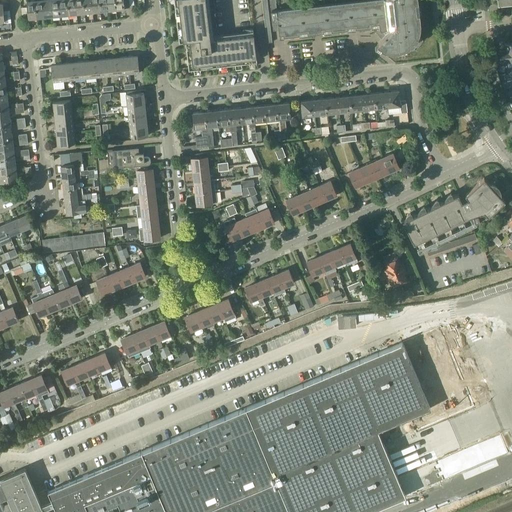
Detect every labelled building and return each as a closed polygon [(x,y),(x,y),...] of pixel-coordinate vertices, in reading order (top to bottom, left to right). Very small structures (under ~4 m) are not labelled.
[(34,0),(35,1),(37,18),(45,17),(43,0),(34,0)] [(43,0),(45,17),(53,16),(51,0),(43,0)] [(51,0),(53,16),(61,16),(58,0),(51,0)] [(58,0),(61,16),(69,15),(67,0),(58,0)] [(67,0),(69,15),(77,14),(75,0),(67,0)] [(75,0),(77,14),(85,13),(83,0),(75,0)] [(83,0),(85,13),(93,12),(91,0),(83,0)] [(91,0),(93,12),(101,11),(99,0),(91,0)] [(99,0),(101,11),(109,10),(107,0),(99,0)] [(107,0),(109,10),(117,10),(115,0),(107,0)] [(115,0),(117,10),(125,9),(124,8),(130,7),(128,0),(115,0)] [(184,30),(178,31),(179,40),(185,39),(188,69),(256,61),(253,34),(210,39),(206,0),(181,0),(181,2),(178,2),(175,3),(176,11),(182,11),(183,16),(176,17),(177,26),(184,25),(184,30)] [(261,0),(267,43),(272,42),(266,0),(261,0)] [(384,0),(277,12),(275,0),(269,0),(273,30),(279,36),(375,26),(375,28),(376,29),(376,30),(377,32),(382,38),(377,45),(382,48),(381,49),(383,50),(387,51),(392,52),(397,52),(402,50),(407,48),(411,45),(410,44),(414,41),(416,37),(418,37),(419,32),(420,27),(420,22),(419,14),(417,14),(415,3),(418,2),(417,0),(384,0)] [(29,19),(37,18),(35,1),(27,2),(29,19)] [(505,50),(499,50),(501,65),(508,65),(507,61),(511,60),(511,43),(505,44),(505,50)] [(127,56),(129,74),(140,73),(138,55),(127,56)] [(116,58),(118,75),(129,74),(127,56),(116,58)] [(107,76),(118,75),(116,58),(105,59),(107,76)] [(96,77),(107,76),(105,59),(94,60),(96,77)] [(83,61),(85,79),(96,77),(94,60),(83,61)] [(73,62),(75,80),(85,79),(83,61),(73,62)] [(64,81),(75,80),(73,62),(62,63),(64,81)] [(53,82),(64,81),(62,63),(51,65),(53,82)] [(399,90),(386,92),(388,107),(401,106),(401,113),(407,112),(406,100),(400,101),(399,92),(399,90)] [(127,105),(145,103),(144,92),(126,94),(127,105)] [(376,108),(388,107),(386,92),(374,93),(376,108)] [(100,97),(101,108),(106,107),(105,102),(106,101),(109,100),(111,98),(111,93),(102,94),(100,97)] [(364,110),(376,108),(374,93),(362,94),(364,110)] [(351,111),(364,110),(362,94),(350,96),(351,111)] [(339,112),(351,111),(350,96),(338,97),(339,112)] [(327,113),(339,112),(338,97),(325,98),(327,113)] [(315,115),(327,113),(325,98),(313,100),(315,115)] [(0,109),(9,108),(8,100),(0,101),(0,109)] [(54,113),(72,111),(71,100),(53,102),(54,113)] [(302,116),(315,115),(313,100),(301,101),(302,116)] [(290,108),(289,102),(277,103),(278,119),(280,130),(281,138),(285,138),(284,129),(286,129),(285,118),(297,117),(296,107),(290,108)] [(145,103),(127,105),(128,116),(146,114),(145,103)] [(266,120),(278,119),(277,103),(265,105),(266,120)] [(254,122),(255,122),(266,120),(265,105),(253,106),(254,122)] [(256,132),(255,122),(254,122),(253,106),(241,107),(242,123),(249,122),(250,129),(251,129),(251,133),(252,141),(257,141),(256,132)] [(231,124),(231,131),(232,135),(237,134),(236,130),(237,130),(236,124),(242,123),(241,107),(229,109),(231,124)] [(0,117),(10,116),(9,108),(0,109),(0,117)] [(231,131),(231,124),(229,109),(217,110),(218,126),(225,125),(226,131),(231,131)] [(206,111),(208,137),(209,146),(214,146),(211,126),(218,126),(217,110),(206,111)] [(72,111),(54,113),(55,124),(73,122),(72,111)] [(196,148),(209,146),(208,137),(206,111),(193,113),(195,131),(202,130),(202,137),(195,138),(196,148)] [(129,127),(147,125),(146,114),(128,116),(129,127)] [(0,125),(11,124),(10,116),(0,117),(0,125)] [(57,134),(74,133),(73,122),(55,124),(57,134)] [(0,133),(12,132),(11,124),(0,125),(0,133)] [(147,125),(129,127),(131,137),(148,136),(147,125)] [(0,141),(13,140),(12,132),(0,133),(0,141)] [(74,133),(57,134),(58,145),(75,143),(74,133)] [(0,149),(14,148),(13,140),(0,141),(0,149)] [(275,150),(278,159),(286,156),(282,147),(275,150)] [(0,157),(15,156),(14,148),(0,149),(0,157)] [(108,158),(98,159),(99,169),(106,169),(147,165),(149,164),(150,163),(150,162),(151,161),(151,160),(150,159),(149,158),(149,157),(148,157),(147,157),(144,157),(144,154),(139,155),(139,148),(107,151),(108,158)] [(244,148),(251,162),(257,161),(251,148),(244,148)] [(71,164),(61,165),(62,177),(75,176),(81,175),(88,174),(88,170),(88,169),(81,170),(80,163),(83,163),(81,151),(69,153),(71,164)] [(394,153),(382,158),(388,172),(400,167),(394,153)] [(0,165),(16,164),(15,156),(0,157),(0,165)] [(193,169),(208,168),(206,156),(192,158),(193,169)] [(377,177),(388,172),(382,158),(371,163),(377,177)] [(310,164),(312,169),(320,166),(318,161),(310,164)] [(360,168),(366,182),(377,177),(371,163),(360,168)] [(0,174),(17,172),(16,164),(0,165),(0,174)] [(305,173),(312,169),(310,164),(302,168),(305,173)] [(139,181),(153,180),(152,168),(137,169),(139,181)] [(209,180),(208,168),(193,169),(195,181),(209,180)] [(355,187),(366,182),(360,168),(349,173),(355,187)] [(17,172),(0,174),(0,182),(0,183),(18,180),(17,172)] [(63,189),(76,187),(75,182),(82,181),(81,175),(75,176),(62,177),(63,189)] [(489,216),(505,201),(500,195),(500,192),(499,190),(498,188),(497,186),(494,184),(490,184),(484,178),(465,195),(468,198),(462,201),(458,194),(453,196),(452,193),(451,193),(449,195),(447,197),(446,200),(440,203),(438,200),(437,200),(435,201),(433,203),(433,206),(426,209),(425,206),(424,206),(422,208),(420,210),(419,213),(413,216),(411,213),(410,213),(408,214),(406,217),(406,219),(403,221),(414,244),(473,215),(475,221),(479,219),(480,219),(477,213),(481,212),(483,210),(489,216)] [(196,193),(210,191),(215,191),(214,179),(209,180),(195,181),(196,193)] [(140,193),(154,191),(153,180),(139,181),(140,193)] [(320,186),(326,200),(337,195),(331,181),(320,186)] [(82,186),(76,187),(63,189),(65,201),(85,199),(87,199),(86,194),(83,194),(82,186)] [(251,196),(255,195),(257,193),(254,186),(247,187),(250,193),(251,196)] [(315,204),(326,200),(320,186),(309,191),(315,204)] [(241,188),(242,192),(242,196),(250,193),(247,187),(241,188)] [(154,191),(140,193),(142,205),(156,203),(154,191)] [(198,205),(212,203),(217,203),(215,191),(210,191),(196,193),(198,205)] [(298,195),(304,209),(315,204),(309,191),(298,195)] [(293,214),(304,209),(298,195),(287,200),(293,214)] [(82,217),(82,213),(83,214),(86,211),(87,211),(85,199),(65,201),(66,214),(73,213),(74,218),(83,217),(82,217)] [(143,216),(157,215),(156,203),(142,205),(137,205),(138,217),(143,216)] [(258,213),(259,213),(256,208),(245,213),(247,218),(253,231),(264,227),(258,213)] [(258,213),(264,227),(275,222),(269,209),(259,213),(258,213)] [(16,218),(20,230),(32,225),(28,213),(16,218)] [(144,228),(158,226),(157,215),(143,216),(144,228)] [(231,240),(242,236),(236,222),(237,222),(235,217),(223,222),(231,240)] [(10,234),(20,230),(16,218),(5,223),(10,234)] [(242,236),(253,231),(247,218),(237,222),(236,222),(242,236)] [(10,234),(5,223),(0,224),(0,243),(0,244),(1,245),(12,241),(10,234)] [(141,240),(146,240),(160,238),(158,226),(144,228),(139,228),(141,240)] [(475,233),(427,250),(429,256),(477,239),(475,233)] [(498,246),(503,242),(497,236),(492,240),(498,246)] [(472,245),(476,254),(482,252),(478,243),(472,245)] [(340,248),(345,261),(356,256),(351,244),(340,248)] [(126,257),(122,249),(121,245),(116,246),(118,251),(121,260),(126,257)] [(15,248),(8,252),(10,257),(18,254),(15,248)] [(334,265),(345,261),(340,248),(329,253),(334,265)] [(45,263),(54,259),(51,252),(45,255),(45,256),(43,258),(45,263)] [(334,265),(329,253),(318,257),(324,270),(323,270),(325,274),(336,270),(334,265)] [(30,263),(40,262),(39,254),(29,255),(30,263)] [(395,258),(394,254),(385,257),(387,261),(385,262),(388,270),(386,271),(379,274),(381,280),(388,277),(389,279),(391,278),(394,286),(407,281),(404,273),(406,272),(403,264),(400,265),(397,257),(395,258)] [(323,270),(324,270),(318,257),(307,262),(313,274),(323,270)] [(20,262),(24,272),(32,269),(29,262),(27,262),(26,260),(20,262)] [(130,266),(135,280),(146,275),(140,261),(130,266)] [(2,264),(5,273),(10,271),(7,262),(2,264)] [(124,284),(135,280),(130,266),(119,271),(124,284)] [(66,289),(71,302),(82,298),(77,284),(70,287),(62,269),(58,271),(63,283),(66,289)] [(278,274),(284,287),(295,282),(289,269),(278,274)] [(108,275),(113,289),(124,284),(119,271),(108,275)] [(274,296),(285,291),(283,287),(284,287),(278,274),(267,278),(273,291),(272,291),(274,296)] [(102,293),(113,289),(108,275),(97,280),(102,293)] [(262,296),(272,291),(273,291),(267,278),(256,283),(262,296)] [(31,298),(33,303),(39,316),(49,311),(42,293),(37,280),(32,281),(38,296),(31,298)] [(61,291),(55,294),(60,307),(71,302),(66,289),(63,283),(58,285),(61,291)] [(262,296),(256,283),(245,287),(251,300),(257,298),(261,306),(265,304),(262,296)] [(402,286),(391,289),(395,298),(400,297),(405,295),(406,297),(414,297),(413,293),(411,291),(409,290),(404,292),(402,286)] [(368,298),(364,288),(358,291),(362,301),(368,298)] [(42,293),(49,311),(60,307),(55,294),(54,294),(52,289),(42,293)] [(314,306),(308,292),(301,295),(307,309),(314,306)] [(329,300),(327,295),(316,299),(318,304),(329,300)] [(225,321),(231,319),(236,317),(229,299),(218,303),(225,321)] [(223,316),(225,321),(218,303),(207,308),(213,321),(223,316)] [(2,311),(8,324),(19,320),(13,306),(7,309),(2,311)] [(196,312),(202,325),(213,321),(207,308),(196,312)] [(191,330),(202,325),(196,312),(185,317),(191,330)] [(272,320),(274,327),(280,324),(278,317),(272,320)] [(268,329),(274,327),(272,320),(265,322),(268,329)] [(154,325),(160,338),(171,334),(171,333),(176,331),(173,323),(167,326),(165,321),(154,325)] [(149,343),(160,338),(154,325),(144,330),(149,343)] [(140,352),(151,348),(149,343),(144,330),(133,334),(140,352)] [(129,357),(140,352),(133,334),(122,339),(127,352),(129,357)] [(367,511),(406,496),(379,430),(431,408),(413,365),(436,355),(434,349),(430,351),(427,342),(430,340),(428,335),(404,345),(403,342),(246,407),(81,476),(48,490),(56,511),(367,511)] [(209,343),(205,335),(201,336),(205,345),(200,346),(203,351),(211,348),(209,343)] [(163,358),(167,356),(164,347),(159,349),(163,358)] [(176,364),(190,359),(185,347),(179,350),(182,356),(174,359),(176,364)] [(95,357),(100,370),(111,365),(106,352),(95,357)] [(89,374),(100,370),(95,357),(84,361),(89,374)] [(73,366),(78,379),(89,374),(84,361),(73,366)] [(67,384),(78,379),(73,366),(62,370),(67,384)] [(46,384),(42,374),(31,379),(37,392),(39,399),(44,410),(48,409),(43,397),(42,394),(49,392),(47,388),(48,388),(48,387),(54,385),(52,381),(46,384)] [(109,381),(107,375),(103,376),(108,388),(110,387),(111,391),(124,386),(120,377),(109,381)] [(26,397),(37,392),(31,379),(20,384),(26,397)] [(9,388),(15,401),(26,397),(20,384),(9,388)] [(86,397),(81,385),(77,387),(82,399),(86,397)] [(0,396),(4,406),(15,401),(9,388),(0,391),(0,396)] [(22,420),(23,419),(18,408),(14,409),(19,421),(22,420)] [(12,429),(16,427),(14,423),(9,413),(0,417),(7,431),(12,429)] [(34,417),(36,421),(47,416),(45,413),(34,417)] [(25,427),(22,420),(19,421),(14,423),(16,427),(12,429),(13,432),(25,427)] [(14,511),(43,511),(25,468),(0,479),(2,482),(0,482),(0,508),(4,506),(1,499),(8,496),(14,511)]
